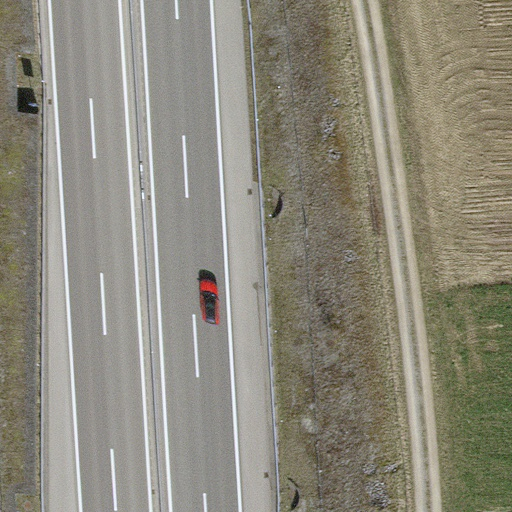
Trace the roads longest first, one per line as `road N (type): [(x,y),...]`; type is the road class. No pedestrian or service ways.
road 1 (track): [(366,0),(421,384),(431,511)]
road 2 (trunk): [(87,0),(118,511)]
road 3 (trunk): [(208,511),(178,0)]
